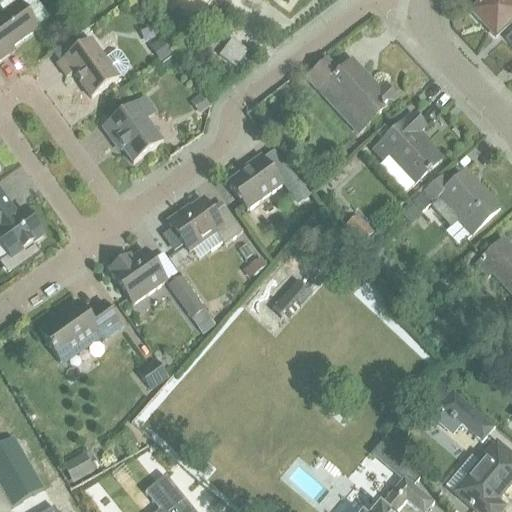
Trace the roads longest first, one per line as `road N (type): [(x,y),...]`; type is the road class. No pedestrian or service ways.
road 1 (residential): [(123,225),(33,99),(22,94),(5,104),(2,119),(91,248)]
road 2 (residential): [(123,225),(221,155),(240,109),(392,0)]
road 3 (residential): [(511,129),(429,44),(430,3)]
